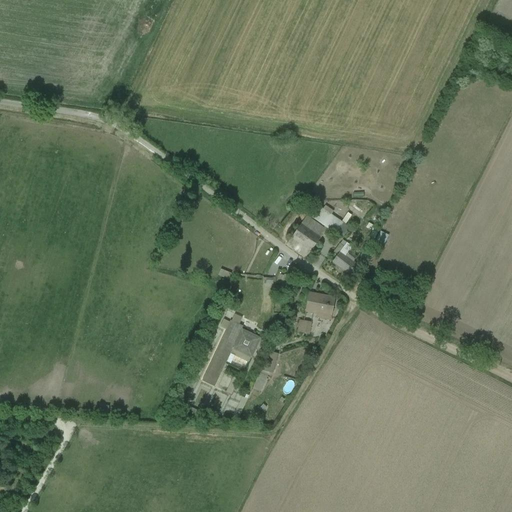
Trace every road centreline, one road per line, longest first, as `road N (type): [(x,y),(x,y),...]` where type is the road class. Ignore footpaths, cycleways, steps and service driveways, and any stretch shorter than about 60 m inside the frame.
road 1 (unclassified): [(349,295),(134,139),(94,122),(0,107)]
road 2 (track): [(511,377),(349,295)]
road 3 (track): [(22,511),(67,426),(0,416)]
